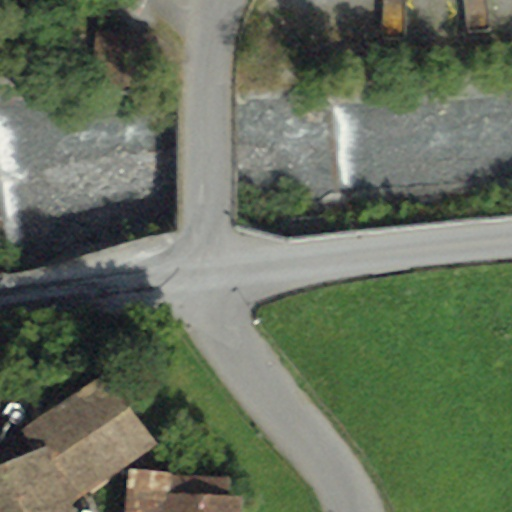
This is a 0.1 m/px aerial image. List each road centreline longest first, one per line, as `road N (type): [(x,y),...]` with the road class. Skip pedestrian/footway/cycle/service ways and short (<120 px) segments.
road 1 (residential): [(511,242),(213,267)]
road 2 (residential): [(355,511),(334,470),(238,353),(220,315),(213,267)]
road 3 (residential): [(213,267),(208,57),(221,0)]
